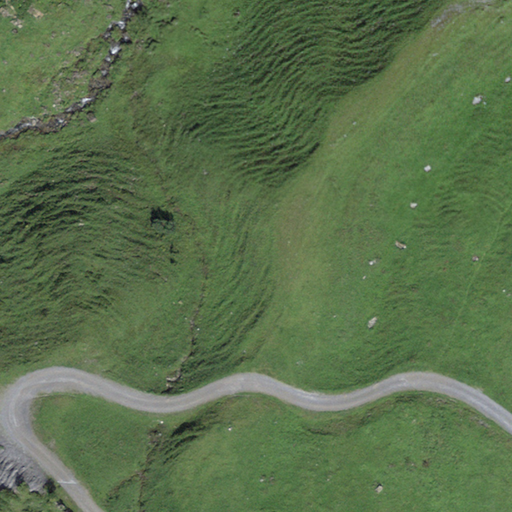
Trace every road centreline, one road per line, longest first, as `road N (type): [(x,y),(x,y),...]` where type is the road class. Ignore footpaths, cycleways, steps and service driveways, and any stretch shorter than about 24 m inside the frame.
road 1 (track): [(511,426),(461,391),(429,383),(327,404),(245,382)]
road 2 (track): [(245,382),(168,405),(48,381),(26,389),(14,414)]
road 3 (track): [(14,414),(94,511)]
